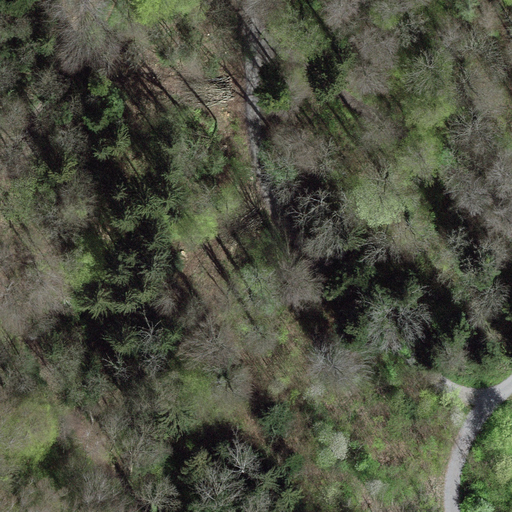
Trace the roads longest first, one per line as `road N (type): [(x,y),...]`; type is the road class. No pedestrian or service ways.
road 1 (track): [(478,401),(373,329),(307,262),(269,198),(249,119),(240,0)]
road 2 (track): [(452,511),(478,401),(511,384)]
